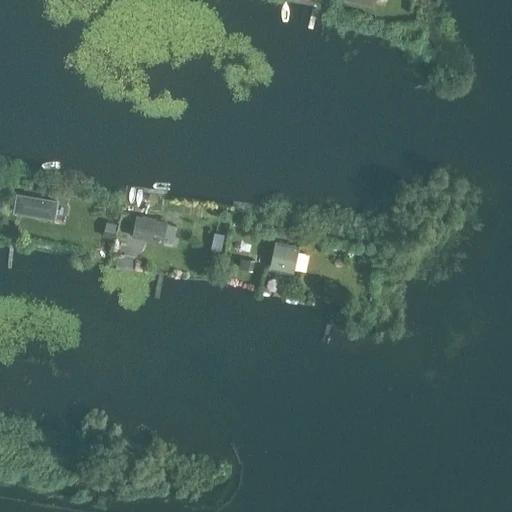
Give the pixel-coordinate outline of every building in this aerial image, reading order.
[(19,191),(15,211),(58,218),(61,198),(19,191)] [(167,240),(171,221),(138,213),(133,232),(167,240)] [(112,238),(116,224),(106,221),(103,236),(112,238)] [(125,251),(128,238),(117,236),(115,249),(125,251)] [(296,272),(302,245),(277,239),(271,267),(296,272)] [(252,271),(254,260),(240,258),(238,268),(252,271)]
